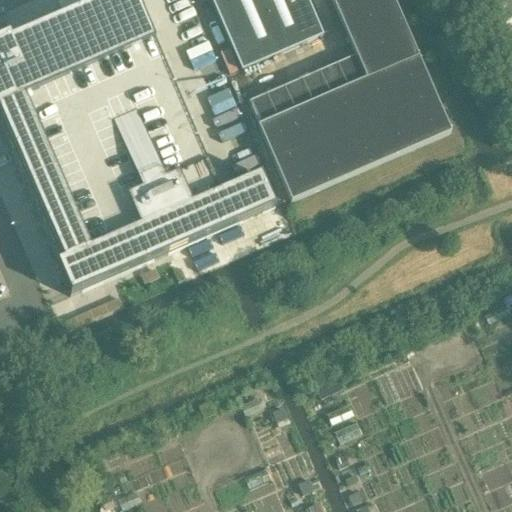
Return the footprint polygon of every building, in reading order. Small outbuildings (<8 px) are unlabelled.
[(134,0),(105,0),(0,45),(0,124),(61,264),(55,267),(69,300),(274,211),(260,178),(219,196),(134,0)] [(208,0),(240,73),(321,39),(304,0),(208,0)] [(285,93),(249,109),(258,129),(257,129),(263,142),(290,205),(449,136),(389,0),(328,0),(354,59),(364,83),(294,113),(285,93)] [(511,0),(490,0),(502,27),(511,23),(511,0)] [(501,93),(511,88),(511,76),(506,62),(491,68),(501,93)]
